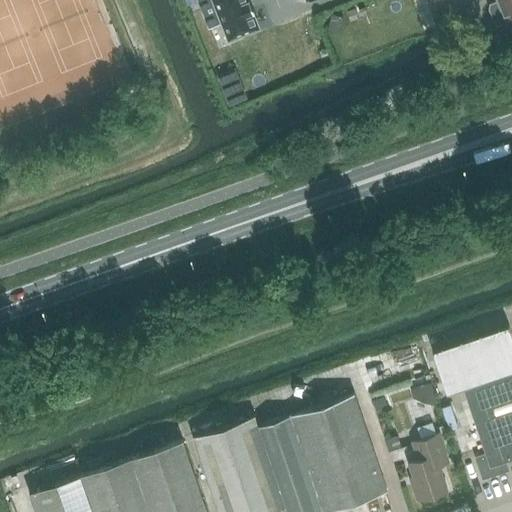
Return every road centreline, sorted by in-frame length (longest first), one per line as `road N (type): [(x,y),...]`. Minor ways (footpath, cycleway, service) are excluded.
road 1 (primary): [(0,310),(370,180)]
road 2 (primary): [(511,122),(370,180)]
road 3 (primary): [(370,180),(511,144)]
road 4 (unknown): [(266,0),(276,14),(300,21),(374,0)]
